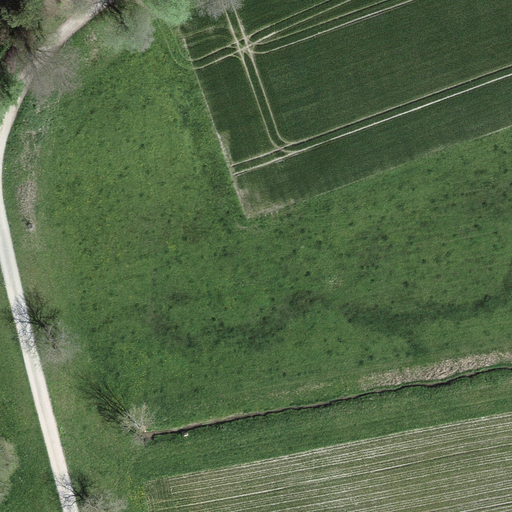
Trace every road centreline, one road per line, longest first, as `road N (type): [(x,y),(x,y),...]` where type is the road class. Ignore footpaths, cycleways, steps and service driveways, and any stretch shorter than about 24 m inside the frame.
road 1 (track): [(71,511),(0,229)]
road 2 (track): [(110,0),(50,47),(0,132)]
